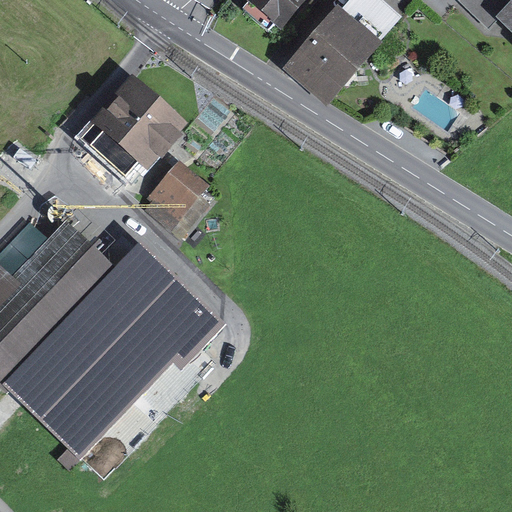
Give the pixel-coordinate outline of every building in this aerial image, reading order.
[(267,0),(294,22),(312,0),(267,0)] [(384,0),(357,0),(304,62),(341,93),(406,18),(384,0)] [(511,0),(463,0),(492,28),(507,13),(511,18),(511,0)] [(192,126),(148,90),(101,146),(144,183),(192,126)] [(222,182),(189,151),(148,197),(180,229),(222,182)] [(0,268),(0,385),(81,461),(172,364),(183,374),(229,325),(140,242),(116,267),(66,220),(11,279),(0,268)]
